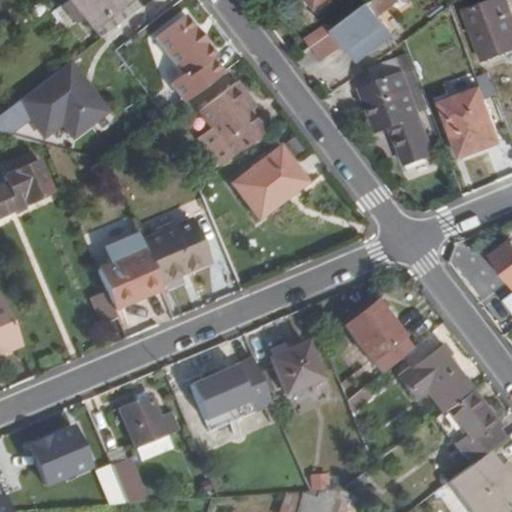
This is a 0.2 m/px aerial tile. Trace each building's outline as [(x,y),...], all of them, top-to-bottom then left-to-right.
[(70,0),(65,0),(60,4),(75,23),(83,17),(70,0)] [(70,0),(83,17),(99,39),(141,8),(134,0),(70,0)] [(511,48),(511,18),(505,0),(487,0),(463,9),(482,60),(511,48)] [(392,33),(368,3),(334,27),(308,47),(317,59),(344,40),(359,59),(392,33)] [(169,84),(183,104),(223,73),(212,59),(217,56),(185,15),(153,38),(180,75),(169,84)] [(376,131),(391,126),(404,162),(433,151),(419,111),(428,107),(414,68),(403,72),(399,60),(368,72),(372,83),(361,87),(376,131)] [(68,63),(0,114),(0,133),(10,136),(31,120),(42,135),(59,122),(93,96),(68,63)] [(263,130),(253,115),(248,110),(253,105),(235,82),(182,123),(216,167),(263,130)] [(499,141),(480,88),(441,102),(461,155),(499,141)] [(93,96),(59,122),(67,132),(74,132),(85,124),(86,117),(97,109),(98,102),(93,96)] [(248,110),(253,115),(258,111),(253,105),(248,110)] [(258,219),(279,203),(276,199),(302,178),(279,148),(232,184),(258,219)] [(6,184),(17,210),(30,204),(29,202),(51,191),(38,161),(5,176),(8,183),(6,184)] [(106,161),(88,168),(93,182),(111,175),(106,161)] [(302,178),(276,199),(279,203),(305,182),(302,178)] [(0,217),(17,210),(6,184),(0,186),(0,217)] [(141,242),(158,283),(207,263),(189,222),(141,242)] [(95,270),(104,291),(109,304),(136,293),(139,298),(161,290),(158,283),(141,242),(137,232),(101,248),(108,264),(95,270)] [(511,241),(511,240),(493,253),(511,278),(511,241)] [(89,298),(95,314),(101,325),(116,319),(112,310),(109,304),(104,291),(89,298)] [(136,293),(109,304),(112,310),(139,298),(136,293)] [(0,353),(19,346),(0,300),(0,353)] [(402,335),(377,303),(345,328),(370,360),(402,335)] [(321,379),(306,344),(269,359),(284,395),(321,379)] [(468,391),(470,390),(438,349),(399,379),(409,392),(420,383),(426,391),(442,412),(443,410),(468,391)] [(204,420),(267,393),(253,358),(189,385),(204,420)] [(335,375),(345,397),(357,388),(358,387),(347,368),(335,375)] [(420,383),(409,392),(414,399),(426,391),(420,383)] [(370,396),(362,385),(358,387),(357,388),(366,399),(370,396)] [(345,397),(344,398),(350,411),(366,399),(357,388),(345,397)] [(494,426),(468,391),(443,410),(460,432),(461,434),(454,441),(463,453),(465,452),(471,461),(487,449),(495,442),(487,432),(492,427),(494,426)] [(149,396),(118,408),(141,463),(172,450),(166,435),(177,431),(169,413),(158,417),(149,396)] [(460,432),(443,410),(442,412),(432,419),(449,441),(460,432)] [(500,439),(492,427),(487,432),(495,442),(500,439)] [(71,428),(28,446),(44,486),(88,467),(71,428)] [(105,454),(109,466),(127,459),(123,447),(105,454)] [(500,511),(511,503),(511,481),(511,480),(500,466),(487,449),(471,461),(446,479),(470,511),(500,511)] [(109,466),(126,505),(146,503),(127,459),(109,466)] [(500,466),(511,480),(511,478),(511,469),(506,462),(500,466)] [(309,475),(310,491),(318,490),(339,489),(338,477),(328,478),(328,474),(309,475)] [(208,479),(199,483),(203,494),(212,490),(208,479)] [(116,487),(106,491),(112,506),(123,502),(116,487)] [(318,490),(312,511),(357,511),(361,502),(339,489),(318,490)] [(282,511),(312,511),(318,490),(310,491),(288,493),(282,511)] [(279,511),(282,511),(288,493),(284,493),(279,511)] [(0,507),(11,511),(5,495),(0,496),(0,507)]
